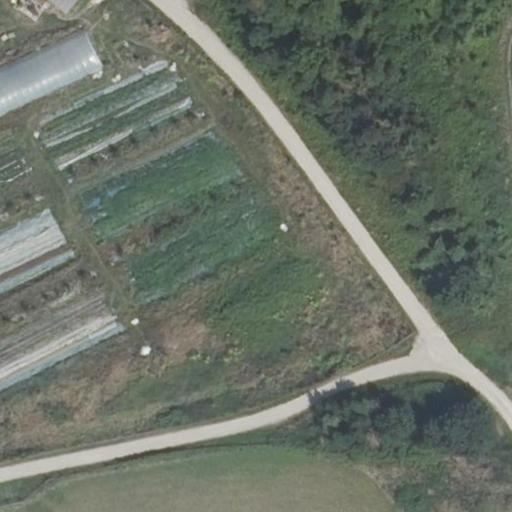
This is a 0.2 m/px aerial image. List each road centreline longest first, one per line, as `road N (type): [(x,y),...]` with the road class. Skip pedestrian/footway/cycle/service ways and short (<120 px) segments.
road 1 (track): [(511,411),(433,341),(236,70),(163,0)]
road 2 (track): [(0,476),(279,418),(399,364),(458,365)]
